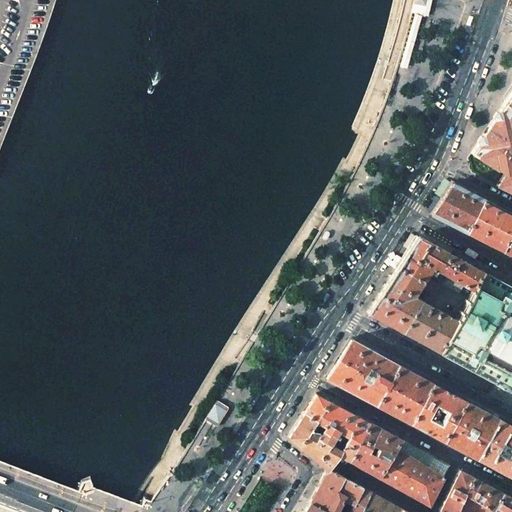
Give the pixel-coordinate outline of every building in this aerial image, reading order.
[(511,106),(504,102),(487,127),(471,152),(495,169),(496,167),(504,173),(511,162),(511,152),(511,151),(511,149),(511,106)] [(496,185),(511,192),(511,162),(504,173),(496,185)] [(431,214),(466,232),(483,198),(452,183),(431,214)] [(511,227),(511,213),(483,198),(466,232),(501,249),(511,227)] [(511,227),(501,249),(511,254),(511,227)] [(440,248),(417,236),(396,267),(423,281),(424,279),(432,267),(447,275),(472,289),(482,271),(440,248)] [(402,331),(421,300),(413,296),(421,284),(423,281),(396,267),(367,312),(402,331)] [(511,287),(482,271),(472,289),(467,299),(465,298),(464,301),(466,301),(461,310),(459,309),(458,311),(460,312),(456,319),(454,317),(454,318),(453,319),(456,320),(439,352),(494,382),(493,382),(497,384),(496,385),(504,389),(504,388),(507,390),(508,389),(511,391),(511,287)] [(472,289),(447,275),(442,284),(466,297),(465,298),(467,299),(472,289)] [(427,280),(424,279),(423,281),(421,284),(424,285),(423,286),(423,288),(429,291),(435,282),(429,279),(427,280)] [(454,318),(421,300),(402,331),(439,352),(456,320),(453,319),(454,318)] [(350,339),(325,377),(375,404),(397,364),(350,339)] [(410,422),(431,383),(397,364),(375,404),(410,422)] [(431,383),(410,422),(443,440),(464,400),(447,391),(431,383)] [(369,421),(315,393),(302,413),(315,420),(314,420),(323,425),(332,430),(334,429),(341,433),(344,435),(341,441),(354,448),(369,421)] [(205,420),(219,428),(231,408),(217,400),(205,420)] [(497,418),(464,400),(443,440),(476,457),(497,418)] [(306,452),(324,467),(330,465),(338,455),(348,459),(354,448),(341,441),(337,447),(330,443),(331,442),(331,441),(331,439),(330,438),(329,438),(328,439),(331,434),(330,434),(332,430),(323,425),(318,432),(310,427),(314,420),(315,420),(302,413),(288,436),(288,437),(306,452)] [(511,425),(497,418),(476,457),(509,475),(511,468),(511,425)] [(354,448),(348,459),(364,468),(378,476),(393,451),(400,438),(369,421),(354,448)] [(341,433),(334,429),(332,430),(330,434),(331,434),(338,439),(341,433)] [(448,464),(400,438),(393,451),(442,477),(448,464)] [(442,477),(393,451),(378,476),(404,491),(428,504),(442,477)] [(453,511),(455,508),(463,493),(471,476),(458,469),(448,489),(438,510),(443,511),(453,511)] [(359,511),(370,491),(334,471),(324,473),(316,487),(308,500),(331,511),(334,511),(337,506),(340,500),(343,494),(353,500),(350,507),(346,511),(359,511)] [(471,476),(463,493),(490,508),(492,509),(502,492),(471,476)] [(385,499),(370,491),(359,511),(399,511),(401,508),(385,499)] [(511,511),(511,497),(502,492),(492,509),(490,508),(496,511),(511,511)] [(490,508),(463,493),(455,508),(466,511),(489,511),(490,508)] [(353,500),(343,494),(340,500),(342,503),(350,507),(353,500)] [(331,511),(308,500),(301,511),(331,511)]
